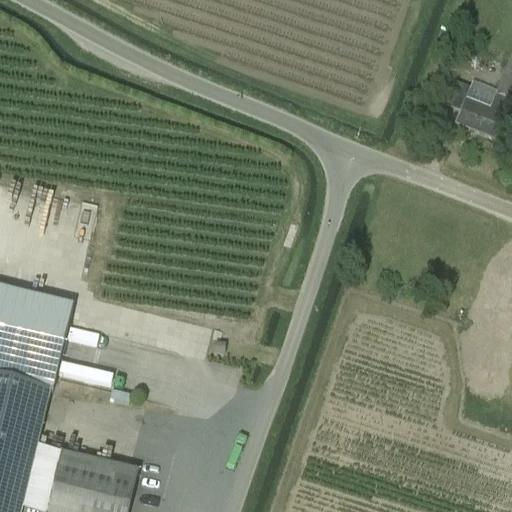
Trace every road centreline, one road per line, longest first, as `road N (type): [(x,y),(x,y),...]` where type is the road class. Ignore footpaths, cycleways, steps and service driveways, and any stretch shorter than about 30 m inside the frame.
road 1 (unclassified): [(234,511),(352,152)]
road 2 (unclassified): [(352,152),(192,85),(26,0)]
road 3 (unclassified): [(511,215),(352,152)]
